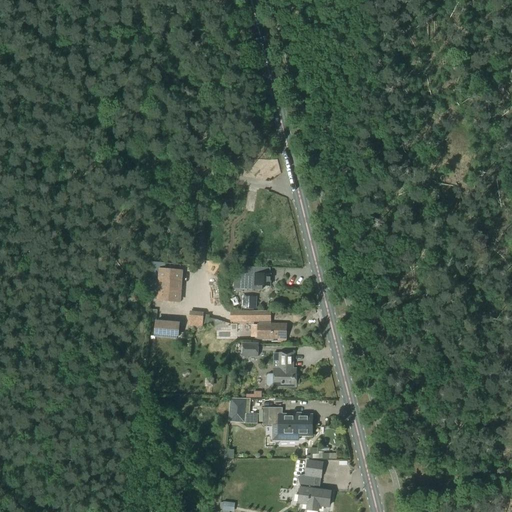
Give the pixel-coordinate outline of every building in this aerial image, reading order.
[(270,286),(271,275),(251,274),(251,267),(242,267),(241,289),(262,290),(263,286),(270,286)] [(179,302),(181,271),(161,270),(159,300),(179,302)] [(256,309),(257,298),(243,297),(242,308),(256,309)] [(258,338),(285,339),(285,325),(269,325),(268,325),(268,321),(270,321),(270,311),(231,311),(231,320),(259,320),(259,324),(258,324),(258,325),(258,338)] [(203,315),(190,314),(189,326),(203,328),(203,315)] [(178,338),(179,325),(179,324),(157,322),(156,336),(178,338)] [(258,357),(259,343),(242,343),(242,357),(258,357)] [(294,369),(294,353),(280,353),(280,354),(274,354),(274,368),(274,375),(268,375),(267,376),(267,385),(268,386),(273,386),(273,387),(297,387),(297,386),(299,385),(300,380),(297,379),(297,369),(294,369)] [(249,415),(249,410),(246,409),(247,400),(235,399),(233,421),(245,423),(246,414),(249,415)] [(263,425),(274,425),(273,442),(298,442),(298,435),(312,436),(312,415),(278,415),(278,408),(263,408),(263,425)] [(225,450),(224,459),(234,459),(234,450),(225,450)] [(306,474),(305,475),(299,477),(300,488),(299,488),(297,503),(307,504),(306,510),(319,511),(320,506),(329,507),(331,491),(315,489),(316,477),(321,477),(322,472),(323,462),(308,460),(306,474)] [(229,503),(230,501),(224,500),(224,502),(220,502),(219,508),(222,508),(221,511),(228,511),(229,510),(231,510),(232,504),(229,503)]
